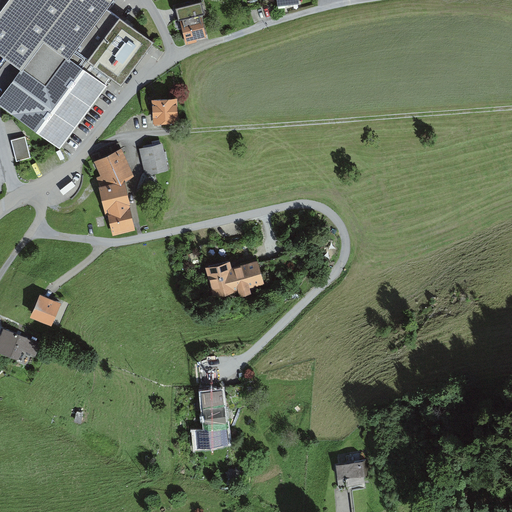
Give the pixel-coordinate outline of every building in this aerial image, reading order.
[(0,54),(19,69),(46,88),(104,9),(110,0),(8,0),(0,12),(0,54)] [(0,104),(59,147),(110,77),(121,85),(152,44),(104,9),(46,88),(19,69),(0,94),(0,104)] [(182,20),(187,44),(206,39),(201,16),(182,20)] [(178,100),(155,101),(155,122),(179,121),(178,100)] [(26,135),(12,138),(17,159),(32,156),(26,135)] [(163,144),(142,148),(147,172),(168,168),(163,144)] [(109,214),(113,234),(134,229),(128,204),(130,204),(124,182),(131,179),(129,175),(132,174),(121,150),(96,162),(102,175),(98,178),(107,214),(109,214)] [(257,255),(208,265),(214,292),(263,282),(257,255)] [(40,297),(33,313),(49,321),(57,304),(40,297)] [(0,349),(29,362),(38,341),(0,325),(0,349)] [(230,444),(225,389),(204,391),(207,427),(197,428),(199,447),(230,444)] [(340,459),(342,478),(366,475),(364,457),(340,459)]
